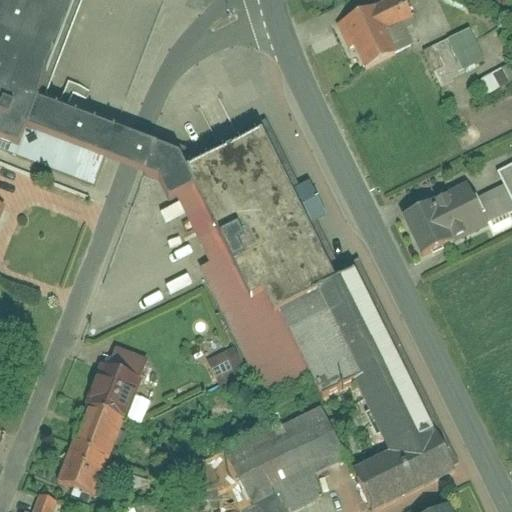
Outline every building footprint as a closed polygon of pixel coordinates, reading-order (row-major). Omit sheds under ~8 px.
[(115,148),(132,120),(44,82),(79,0),(0,0),(0,135),(88,173),(101,142),(115,148)] [(361,76),(403,55),(394,37),(408,30),(400,13),(383,21),(379,12),(339,32),(361,76)] [(469,39),(447,50),(462,81),(485,70),(469,39)] [(511,81),(509,73),(476,84),(482,99),(511,88),(511,81)] [(145,161),(163,133),(132,120),(115,148),(145,161)] [(163,133),(145,161),(163,169),(173,191),(201,178),(255,295),(269,289),(323,406),(216,455),(240,508),(231,511),(298,511),(327,499),(317,477),(347,464),(367,507),(446,470),(348,260),(333,266),(267,123),(191,158),(179,140),(163,133)] [(393,219),(416,265),(511,217),(511,169),(493,179),(501,194),(468,210),(464,202),(426,221),(419,207),(393,219)] [(145,216),(151,195),(141,192),(135,214),(145,216)] [(232,352),(204,367),(214,384),(241,369),(232,352)] [(135,401),(96,386),(54,494),(92,509),(135,401)]
